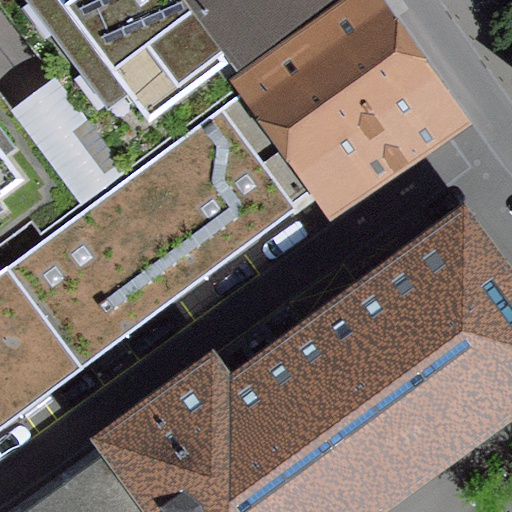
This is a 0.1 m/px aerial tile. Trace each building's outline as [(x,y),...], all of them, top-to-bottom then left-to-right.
[(237,80),(344,0),(0,0),(0,8),(54,81),(125,175),(242,88),(237,80)] [(377,0),(368,0),(234,95),(238,101),(310,202),(334,235),(474,135),(377,0)] [(82,207),(125,175),(54,81),(11,113),(82,207)] [(11,113),(0,98),(0,160),(22,189),(0,205),(0,247),(31,225),(41,238),(82,207),(11,113)] [(0,435),(79,378),(96,366),(291,223),(310,202),(238,101),(14,268),(0,278),(0,435)] [(0,205),(22,189),(0,160),(0,205)] [(19,511),(398,511),(511,429),(511,279),(464,215),(463,216),(232,384),(214,359),(90,450),(95,457),(19,511)] [(356,249),(219,353),(235,375),(372,271),(356,249)]
